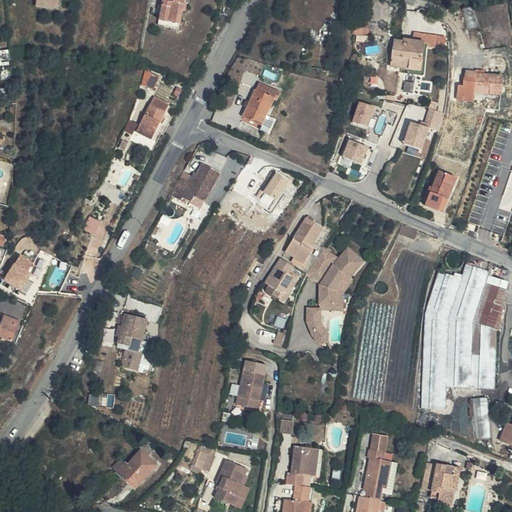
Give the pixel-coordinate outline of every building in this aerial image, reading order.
[(18,0),(18,14),(28,14),(27,19),(49,21),(50,12),(47,11),(47,0),(18,0)] [(344,36),(344,47),(359,46),(358,29),(343,29),(344,36)] [(390,87),(392,81),(412,86),(418,57),(405,54),(403,60),(394,58),(395,55),(385,53),(382,78),(379,88),(387,91),(388,87),(390,87)] [(458,84),(456,98),(473,100),(474,92),(502,94),(504,75),(475,73),(475,71),(465,70),(464,75),(463,75),(462,85),(458,84)] [(278,102),(281,94),(259,84),(244,119),(269,129),(273,120),(268,117),(276,101),(278,102)] [(387,91),(379,88),(375,109),(386,112),(389,99),(389,91),(387,91)] [(152,142),(172,105),(154,96),(135,132),(152,142)] [(372,127),(376,104),(358,101),(354,125),(372,127)] [(413,122),(405,144),(424,150),(431,128),(439,131),(445,113),(431,108),(426,122),(423,121),(422,125),(413,122)] [(134,134),(139,123),(131,119),(125,130),(134,134)] [(404,143),(410,126),(401,123),(395,139),(404,143)] [(352,139),(345,156),(363,164),(370,147),(352,139)] [(204,202),(220,173),(201,163),(194,178),(191,183),(187,181),(180,177),(170,196),(180,201),(183,197),(191,201),(194,196),(204,202)] [(291,181),(275,171),(267,165),(260,178),(265,181),(256,196),(273,207),(291,181)] [(456,178),(439,172),(426,205),(443,213),(456,178)] [(200,208),(205,202),(204,202),(194,196),(191,201),(190,203),(200,208)] [(85,229),(96,234),(102,220),(90,215),(85,229)] [(297,268),(310,248),(301,243),(302,242),(294,236),(282,255),(284,256),(282,259),(297,268)] [(324,275),(336,256),(321,247),(309,265),(311,266),(324,275)] [(352,277),(365,261),(349,248),(333,266),(322,285),(321,305),(338,306),(339,288),(347,275),(352,277)] [(21,254),(5,279),(21,290),(33,273),(28,270),(34,262),(21,254)] [(291,283),(300,270),(297,268),(282,259),(274,271),(291,283)] [(137,266),(133,274),(140,278),(144,270),(137,266)] [(324,275),(311,266),(305,274),(319,283),(324,275)] [(448,386),(500,387),(502,278),(489,278),(490,266),(466,266),(466,273),(428,272),(425,407),(447,408),(448,386)] [(352,277),(347,275),(339,288),(338,306),(321,305),(321,311),(347,312),(347,291),(355,280),(352,277)] [(277,293),(282,286),(270,278),(254,302),(263,308),(260,313),(270,319),(284,299),(277,293)] [(0,313),(19,323),(29,305),(0,293),(0,313)] [(149,319),(126,314),(118,344),(129,347),(130,339),(143,342),(149,319)] [(0,336),(10,341),(17,323),(2,316),(0,322),(0,336)] [(17,323),(10,341),(15,344),(23,326),(17,323)] [(287,333),(277,331),(274,343),(284,346),(287,333)] [(140,351),(143,342),(130,339),(129,347),(118,344),(118,347),(127,350),(140,353),(140,351)] [(140,353),(127,350),(122,369),(138,373),(143,352),(140,351),(140,353)] [(269,365),(248,359),(246,367),(266,373),(269,365)] [(266,373),(246,367),(239,393),(246,394),(244,403),(254,405),(255,397),(260,398),(265,381),(266,373)] [(260,398),(258,407),(257,411),(265,412),(274,384),(265,381),(260,398)] [(114,407),(116,394),(92,391),(90,404),(114,407)] [(246,394),(239,393),(237,401),(244,403),(246,394)] [(476,438),(491,437),(489,396),(473,398),(476,438)] [(285,414),(282,433),(293,434),(295,415),(285,414)] [(217,433),(210,431),(208,440),(217,441),(217,433)] [(511,431),(507,443),(500,440),(493,458),(506,463),(508,459),(511,461),(511,431)] [(374,457),(368,483),(384,487),(391,488),(395,462),(387,460),(392,435),(378,432),(375,448),(372,448),(371,456),(374,457)] [(296,485),(303,486),(304,474),(317,476),(321,449),(297,446),(294,473),(289,472),(287,484),(296,485)] [(203,447),(196,462),(204,465),(209,468),(216,453),(203,447)] [(159,463),(143,449),(128,467),(125,465),(119,472),(138,488),(159,463)] [(229,459),(223,474),(226,475),(222,483),(217,497),(238,506),(246,485),(243,483),(247,472),(249,467),(229,459)] [(204,465),(196,462),(193,461),(190,467),(201,472),(204,465)] [(462,468),(436,462),(436,465),(431,489),(429,497),(438,499),(437,504),(450,507),(455,488),(451,487),(454,476),(460,477),(462,468)] [(431,489),(436,465),(427,463),(422,487),(431,489)] [(451,487),(455,488),(457,489),(460,477),(454,476),(451,487)] [(384,487),(368,483),(367,489),(372,490),(383,492),(384,487)] [(246,485),(238,506),(241,507),(250,487),(246,485)] [(309,501),(311,486),(303,486),(296,485),(295,500),(286,499),(284,511),(305,511),(307,501),(309,501)] [(383,492),(372,490),(370,497),(382,499),(383,492)] [(386,511),(388,507),(383,506),(384,500),(382,499),(370,497),(362,496),(359,511),(386,511)] [(307,501),(305,511),(313,511),(315,501),(309,501),(307,501)] [(423,511),(426,503),(420,501),(417,511),(423,511)]
